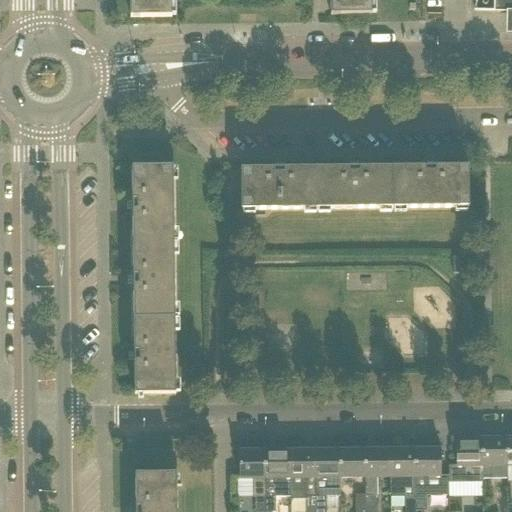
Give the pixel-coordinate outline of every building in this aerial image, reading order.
[(172,18),(171,0),(130,0),(131,19),(172,18)] [(330,0),(331,16),(372,16),(371,0),(330,0)] [(491,11),(490,0),(476,0),(476,10),(491,11)] [(511,12),(511,0),(494,0),(494,12),(511,12)] [(173,168),(132,169),(133,244),(174,244),(173,168)] [(392,169),(393,210),(469,209),(468,168),(392,169)] [(317,170),(317,211),(393,210),(392,169),(317,170)] [(241,211),(317,211),(317,170),(241,170),(241,211)] [(134,320),(175,320),(174,244),(133,244),(134,320)] [(453,275),(470,275),(469,252),(459,252),(459,258),(453,258),(453,275)] [(135,396),(176,395),(175,320),(134,320),(135,396)] [(482,440),(456,440),(457,467),(449,467),(449,477),(449,483),(480,483),(480,481),(483,481),(482,440)] [(507,440),(482,440),(483,481),(507,480),(507,440)] [(324,511),(324,491),(340,491),(340,479),(340,451),(315,452),(315,511),(324,511)] [(366,479),(365,451),(340,451),(340,479),(366,479)] [(377,496),(377,479),(390,479),(390,451),(365,451),(366,479),(366,496),(365,511),(374,511),(374,496),(377,496)] [(390,479),(391,498),(406,498),(405,511),(416,511),(416,451),(390,451),(390,479)] [(449,483),(449,477),(441,477),(441,451),(416,451),(416,511),(426,511),(426,495),(449,495),(449,483)] [(239,452),(239,480),(253,480),(253,497),(254,497),(254,511),(264,511),(264,452),(239,452)] [(264,452),(264,511),(273,511),(274,497),(289,496),(289,452),(264,452)] [(304,496),(304,511),(315,511),(315,452),(289,452),(289,496),(304,496)] [(136,475),(135,511),(177,511),(177,475),(136,475)] [(354,496),(354,511),(365,511),(366,496),(354,496)]
